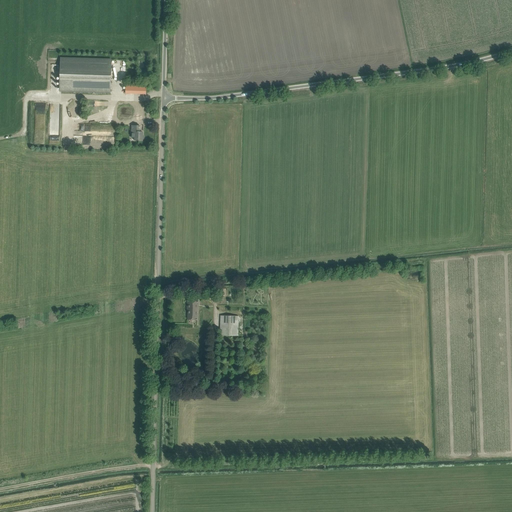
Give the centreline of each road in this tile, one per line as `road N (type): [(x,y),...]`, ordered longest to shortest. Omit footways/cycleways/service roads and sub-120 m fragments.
road 1 (unclassified): [(152,511),(164,99)]
road 2 (unclassified): [(164,99),(428,70),(511,51)]
